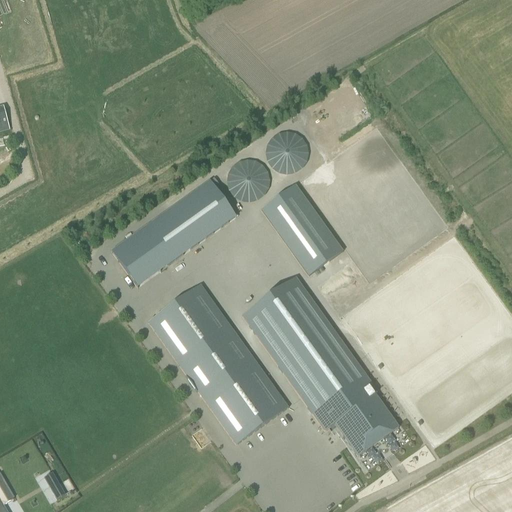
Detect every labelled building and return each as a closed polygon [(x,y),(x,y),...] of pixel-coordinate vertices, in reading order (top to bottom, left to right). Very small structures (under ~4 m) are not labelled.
[(0,133),(10,131),(3,109),(0,110),(0,133)] [(266,148),(265,156),(267,164),(272,171),(279,175),(287,176),(295,174),(302,169),(306,162),(307,154),(305,146),(300,140),(293,135),(285,134),(277,136),(271,141),(266,148)] [(227,177),(226,185),(228,193),(233,200),(241,204),(249,205),(257,203),(264,198),(268,190),(269,182),(267,174),(261,167),(254,163),(246,162),(238,164),(231,170),(227,177)] [(111,253),(119,265),(135,254),(142,248),(160,273),(236,218),(209,182),(111,253)] [(295,189),(262,213),(308,278),(342,254),(295,189)] [(396,426),(367,385),(368,384),(292,278),(240,315),(322,430),(332,423),(355,455),(396,426)] [(288,409),(200,287),(148,324),(236,447),(288,409)] [(201,429),(192,436),(201,448),(211,441),(201,429)] [(0,511),(7,511),(6,511),(4,511),(2,507),(4,506),(13,501),(12,500),(14,499),(0,474),(0,511)] [(52,474),(44,479),(57,501),(65,497),(52,474)]
